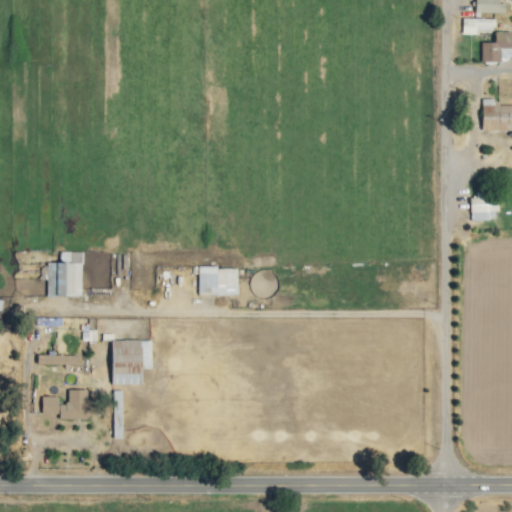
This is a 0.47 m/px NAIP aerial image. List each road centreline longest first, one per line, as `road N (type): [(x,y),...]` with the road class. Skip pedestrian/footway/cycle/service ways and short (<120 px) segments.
road 1 (residential): [(0,483),(511,485)]
road 2 (residential): [(447,511),(448,0)]
